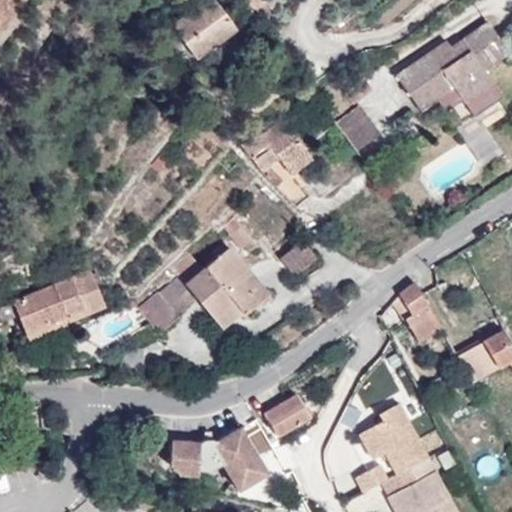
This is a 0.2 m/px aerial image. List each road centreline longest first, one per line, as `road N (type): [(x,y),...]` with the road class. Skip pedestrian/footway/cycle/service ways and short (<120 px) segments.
road 1 (residential): [(82,391),(197,406),(264,378),(357,309)]
road 2 (residential): [(357,309),(369,345),(311,454),(334,511)]
road 3 (residential): [(357,309),(511,199)]
